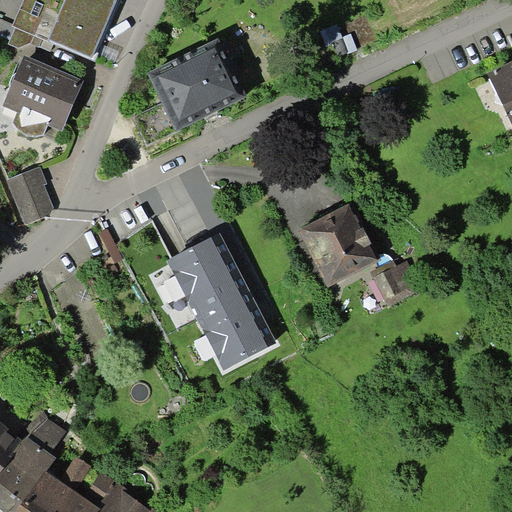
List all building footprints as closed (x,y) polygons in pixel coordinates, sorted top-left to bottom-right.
[(48,39),(93,58),(118,0),(23,0),(13,25),(47,41),(48,39)] [(147,72),(175,130),(246,95),(218,38),(147,72)] [(63,131),(84,81),(24,56),(3,106),(18,112),(48,125),(63,131)] [(511,60),(487,72),(511,124),(511,60)] [(44,135),(48,125),(18,112),(14,122),(19,130),(29,136),(44,135)] [(40,166),(7,180),(26,225),(50,214),(54,208),(44,184),(47,183),(40,166)] [(328,287),(382,260),(352,203),(299,230),(328,287)] [(109,229),(101,233),(116,262),(124,258),(109,229)] [(219,233),(167,260),(224,370),(277,343),(219,233)] [(371,272),(388,306),(422,289),(407,261),(401,264),(398,258),(371,272)] [(22,441),(0,469),(0,508),(4,511),(13,511),(45,469),(47,470),(57,457),(50,453),(67,431),(48,418),(44,412),(26,430),(30,433),(22,441)] [(0,421),(0,469),(22,441),(0,421)] [(60,480),(76,491),(92,466),(77,456),(60,480)] [(83,496),(76,491),(60,480),(47,470),(45,469),(13,511),(96,511),(100,508),(98,507),(83,496)] [(116,481),(102,471),(83,496),(98,507),(116,481)] [(151,511),(124,492),(127,489),(116,481),(98,507),(100,508),(96,511),(151,511)]
